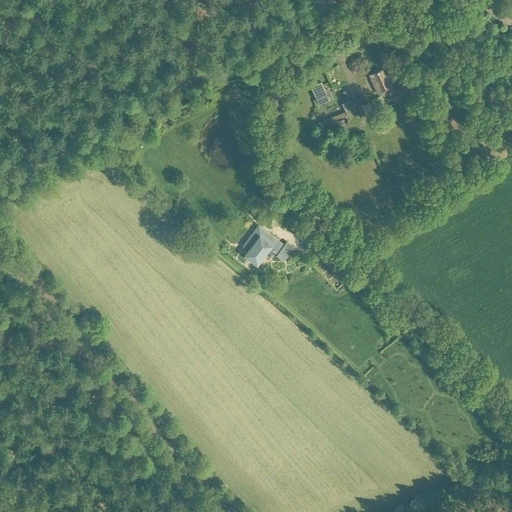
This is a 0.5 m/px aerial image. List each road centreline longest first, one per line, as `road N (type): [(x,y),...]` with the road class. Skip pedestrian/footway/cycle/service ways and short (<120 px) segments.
road 1 (unclassified): [(511,420),(328,234),(279,166),(275,115),(293,67),(311,47),(420,0)]
road 2 (track): [(0,258),(73,310),(233,511)]
